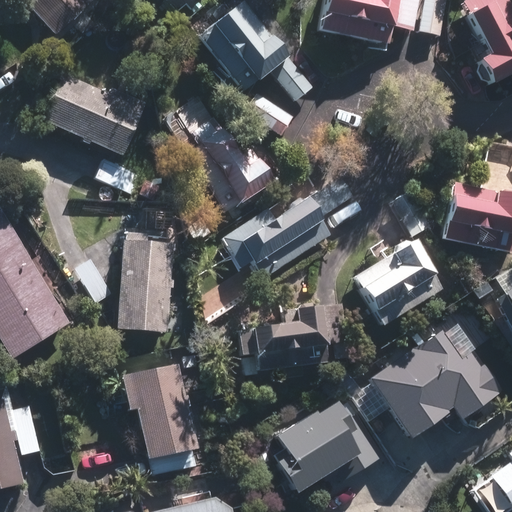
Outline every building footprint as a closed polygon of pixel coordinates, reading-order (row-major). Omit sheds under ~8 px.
[(26,0),(57,31),(89,0),(26,0)] [(396,0),(323,0),(318,27),(388,42),(396,0)] [(418,0),(402,0),(396,28),(412,32),(418,0)] [(441,1),(433,0),(421,0),(416,31),(435,35),(441,1)] [(511,14),(504,0),(464,0),(462,1),(488,54),(479,59),(491,83),(511,72),(511,14)] [(238,7),(201,39),(244,88),(281,56),(238,7)] [(289,63),(272,77),(293,101),(310,87),(289,63)] [(140,110),(64,77),(45,120),(121,153),(140,110)] [(294,116),(264,97),(251,116),(282,135),(294,116)] [(225,126),(199,144),(238,203),(285,172),(273,154),(253,167),(225,126)] [(142,176),(104,159),(95,180),(133,197),(142,176)] [(511,228),(511,198),(448,187),(439,238),(508,250),(511,228)] [(300,191),(234,230),(262,277),(328,238),(300,191)] [(411,191),(390,203),(410,238),(431,226),(411,191)] [(0,217),(0,338),(10,355),(65,322),(0,217)] [(171,247),(124,243),(115,327),(162,332),(171,247)] [(417,244),(353,282),(379,325),(443,288),(417,244)] [(114,292),(91,256),(73,267),(96,303),(114,292)] [(511,290),(499,296),(511,322),(511,290)] [(345,359),(338,305),(240,317),(246,371),(345,359)] [(455,326),(368,379),(405,437),(455,407),(458,413),(495,390),(455,326)] [(178,367),(128,377),(145,457),(194,447),(178,367)] [(341,398),(265,444),(295,492),(336,467),(343,477),(377,457),(341,398)] [(2,403),(0,403),(0,488),(20,484),(2,403)] [(511,457),(484,477),(509,511),(511,509),(511,457)] [(224,511),(221,498),(163,511),(224,511)]
